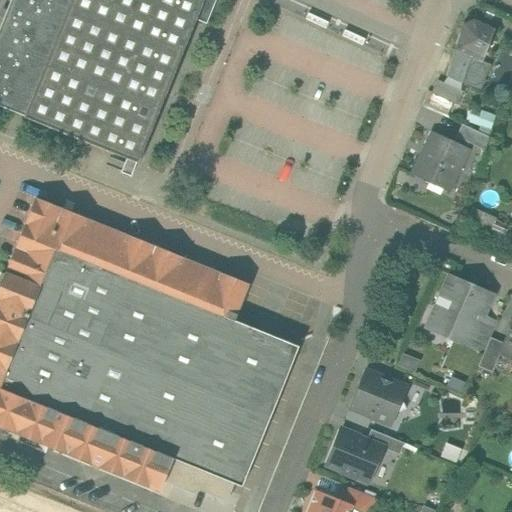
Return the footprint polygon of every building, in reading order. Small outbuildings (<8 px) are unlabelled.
[(10,0),(0,26),(0,106),(24,116),(24,117),(138,163),(140,158),(139,158),(195,19),(206,24),(215,0),(10,0)] [(474,18),(463,23),(447,77),(461,83),(462,83),(478,90),(489,64),(482,61),(494,28),(474,18)] [(463,91),(438,80),(432,92),(453,101),(458,104),(463,91)] [(453,101),(432,92),(427,103),(448,112),(453,101)] [(473,107),(469,120),(491,127),(495,115),(473,107)] [(489,137),(462,124),(456,136),(484,150),(489,137)] [(469,150),(431,132),(411,173),(449,192),(469,150)] [(248,284),(36,199),(0,286),(0,384),(55,248),(234,320),(248,284)] [(234,320),(55,248),(0,384),(0,388),(28,400),(172,458),(242,486),(298,346),(234,320)] [(487,296),(452,281),(432,326),(467,342),(470,335),(480,314),(487,296)] [(497,321),(480,314),(470,335),(476,338),(487,343),(497,321)] [(511,324),(504,343),(500,353),(511,358),(511,324)] [(504,343),(490,337),(478,366),(492,373),(500,353),(504,343)] [(487,343),(476,338),(472,346),(484,351),(487,343)] [(407,388),(364,371),(349,407),(380,419),(406,409),(402,400),(407,388)] [(0,433),(5,436),(8,435),(9,431),(14,433),(15,434),(28,400),(0,388),(0,433)] [(172,458),(28,400),(15,434),(150,488),(159,491),(172,458)] [(404,443),(371,429),(366,441),(383,447),(383,448),(399,454),(404,443)] [(366,441),(340,430),(326,464),(369,481),(383,448),(383,447),(366,441)] [(343,485),(324,478),(318,492),(337,499),(343,485)] [(368,511),(374,497),(343,485),(337,499),(352,506),(352,507),(364,511),(368,511)] [(318,492),(315,491),(306,511),(349,511),(352,507),(352,506),(337,499),(318,492)]
